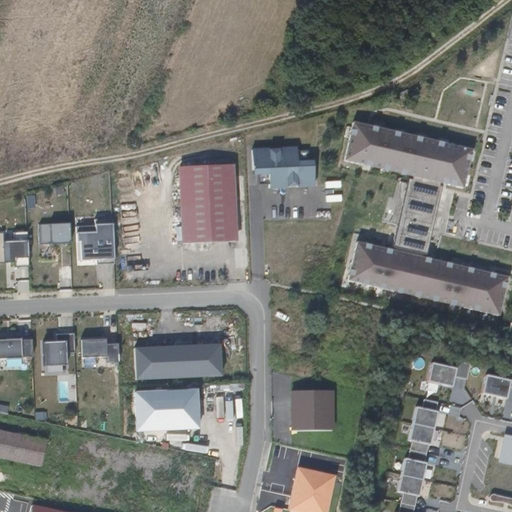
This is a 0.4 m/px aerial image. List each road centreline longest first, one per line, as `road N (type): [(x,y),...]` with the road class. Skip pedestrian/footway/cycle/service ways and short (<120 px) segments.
road 1 (track): [(507,0),(388,85),(0,185)]
road 2 (residential): [(0,308),(232,298),(254,308),(257,438),(241,511)]
road 3 (residential): [(511,431),(480,424),(462,507),(484,511)]
